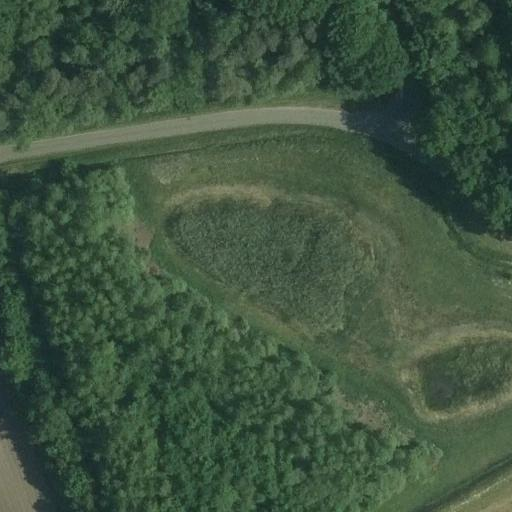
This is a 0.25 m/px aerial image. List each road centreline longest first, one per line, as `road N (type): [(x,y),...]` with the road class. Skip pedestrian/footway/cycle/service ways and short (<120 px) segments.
road 1 (unclassified): [(0,156),(286,114),(361,122),(404,138)]
road 2 (unclassified): [(404,138),(405,73),(379,0)]
road 3 (unclassified): [(511,222),(404,138)]
